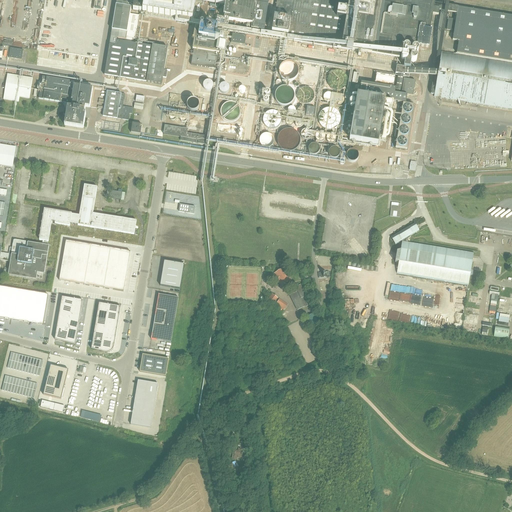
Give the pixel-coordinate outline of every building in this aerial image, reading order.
[(140,15),(130,14),(131,8),(132,7),(132,0),(117,0),(110,44),(105,75),(147,82),(162,84),(163,78),(166,79),(168,72),(164,72),(168,48),(152,45),(153,43),(148,42),(147,46),(132,43),(133,38),(136,39),(140,15)] [(134,0),(133,10),(138,11),(137,13),(142,14),(143,13),(192,21),(192,20),(224,25),(224,20),(225,20),(225,19),(229,20),(229,21),(229,23),(233,24),(233,25),(234,25),(234,24),(235,24),(234,24),(234,21),(235,21),(240,22),(241,22),(246,23),(247,23),(251,24),(251,25),(252,25),(251,29),(264,31),(265,25),(268,0),(134,0)] [(277,0),(274,17),(271,37),(286,39),(284,53),(394,71),(396,57),(399,40),(416,43),(416,46),(429,48),(432,30),(430,29),(432,17),(438,18),(439,10),(433,9),(434,0),(277,0)] [(452,40),(511,49),(511,16),(458,7),(450,6),(450,10),(457,11),(452,40)] [(223,31),(194,26),(192,39),(193,39),(191,49),(193,49),(218,53),(219,53),(219,52),(220,52),(221,45),(220,45),(221,42),(218,42),(219,37),(221,38),(223,31)] [(245,45),(246,36),(232,33),(231,43),(245,45)] [(511,49),(452,40),(452,43),(458,44),(456,55),(511,64),(511,49)] [(23,50),(10,48),(9,57),(22,60),(23,50)] [(216,69),(218,53),(193,49),(191,65),(216,69)] [(511,64),(456,55),(454,55),(455,53),(454,52),(454,55),(448,54),(449,52),(448,51),(448,54),(442,53),(443,51),(442,50),(442,53),(440,62),(438,72),(439,72),(438,75),(431,74),(399,69),(397,76),(395,88),(361,83),(359,95),(392,101),(399,102),(403,77),(404,75),(430,80),(437,81),(435,98),(435,96),(441,97),(441,99),(441,97),(447,98),(447,100),(447,98),(453,99),(453,101),(453,99),(459,100),(459,102),(459,100),(465,101),(465,103),(465,101),(471,102),(471,104),(471,102),(477,103),(477,105),(477,103),(483,104),(482,106),(483,106),(483,104),(489,105),(488,107),(489,107),(489,105),(495,106),(494,108),(495,108),(495,106),(501,107),(500,109),(501,109),(501,107),(507,108),(506,110),(507,110),(507,108),(511,108),(511,64)] [(375,80),(381,81),(381,82),(383,82),(384,81),(392,82),(393,76),(390,76),(385,75),(382,75),(382,74),(376,73),(375,80)] [(8,74),(4,99),(19,102),(20,97),(29,98),(33,78),(8,74)] [(74,82),(42,77),(41,84),(39,84),(38,91),(40,91),(38,99),(66,103),(68,107),(65,121),(67,122),(66,125),(82,128),(82,124),(84,124),(86,113),(84,113),(85,105),(85,104),(84,104),(84,102),(90,103),(92,92),(91,92),(91,88),(76,86),(74,86),(74,82)] [(404,79),(401,94),(413,96),(416,81),(404,79)] [(107,91),(103,116),(129,120),(130,113),(132,114),(133,108),(125,107),(125,109),(121,108),(121,106),(120,106),(121,99),(124,99),(125,94),(107,91)] [(392,101),(359,95),(357,95),(353,118),(353,122),(350,140),(361,142),(378,145),(384,108),(392,109),(393,103),(392,103),(392,101)] [(394,148),(408,151),(415,104),(402,102),(394,148)] [(305,117),(314,118),(315,108),(307,107),(305,117)] [(140,134),(142,125),(132,123),(131,132),(140,134)] [(181,136),(180,140),(205,145),(207,136),(187,133),(188,129),(188,128),(183,127),(183,128),(165,125),(163,134),(181,136)] [(0,144),(0,165),(13,167),(16,147),(0,144)] [(43,240),(48,241),(49,241),(52,222),(55,222),(55,223),(70,226),(70,224),(78,225),(134,234),(137,221),(93,213),(94,207),(98,187),(85,185),(80,215),(72,214),(72,213),(45,209),(39,240),(43,240)] [(111,190),(109,198),(121,200),(122,192),(111,190)] [(390,215),(390,216),(400,217),(401,208),(401,206),(391,205),(390,215)] [(181,214),(180,221),(195,223),(196,216),(181,214)] [(395,262),(398,263),(397,274),(468,285),(474,252),(408,241),(408,239),(411,237),(410,236),(419,231),(417,227),(415,224),(409,228),(408,227),(397,234),(398,234),(391,238),(393,241),(395,245),(402,241),(401,250),(397,251),(395,262)] [(48,242),(48,241),(43,240),(43,241),(42,241),(42,244),(21,241),(20,241),(13,245),(13,247),(10,247),(9,253),(2,252),(1,252),(0,259),(1,259),(1,260),(10,261),(11,261),(8,275),(9,275),(36,280),(37,279),(37,278),(42,279),(43,274),(44,274),(45,274),(49,246),(47,245),(48,245),(48,242)] [(79,253),(78,263),(87,265),(91,245),(81,243),(79,253)] [(91,245),(87,265),(97,267),(101,247),(91,245)] [(101,247),(97,267),(107,268),(111,248),(101,247)] [(111,248),(107,268),(112,269),(115,249),(111,248)] [(115,249),(112,269),(117,270),(118,265),(119,260),(120,255),(120,250),(115,249)] [(64,251),(63,261),(78,263),(79,253),(74,252),(69,252),(64,251)] [(63,261),(61,270),(66,271),(71,272),(76,273),(78,263),(63,261)] [(184,264),(164,261),(160,286),(180,289),(184,264)] [(76,273),(74,283),(84,285),(87,265),(78,263),(76,273)] [(87,265),(84,285),(94,286),(97,267),(87,265)] [(97,267),(94,286),(104,288),(107,268),(97,267)] [(107,268),(104,288),(114,290),(115,285),(115,280),(116,275),(117,270),(112,269),(107,268)] [(277,281),(278,280),(283,288),(292,282),(283,268),(274,273),(276,276),(274,277),(277,281)] [(299,295),(292,299),(298,310),(300,309),(303,307),(304,308),(309,305),(305,297),(306,296),(300,285),(295,287),(297,292),(299,295)] [(0,286),(0,317),(43,325),(48,295),(0,286)] [(151,339),(171,342),(179,297),(159,294),(151,339)] [(273,294),(269,299),(274,303),(278,298),(273,294)] [(62,297),(61,305),(73,307),(74,299),(62,297)] [(74,299),(73,307),(82,308),(83,301),(74,299)] [(99,303),(98,311),(107,312),(109,305),(99,303)] [(61,305),(60,312),(71,314),(73,307),(61,305)] [(109,305),(107,312),(119,315),(121,307),(109,305)] [(73,307),(71,314),(80,315),(82,308),(73,307)] [(98,311),(97,318),(106,320),(107,312),(98,311)] [(60,312),(58,319),(70,321),(71,314),(60,312)] [(107,312),(106,320),(118,322),(119,315),(107,312)] [(312,327),(319,323),(313,313),(306,316),(312,327)] [(71,314),(70,321),(79,323),(80,315),(71,314)] [(97,318),(95,326),(105,327),(106,320),(97,318)] [(58,319),(57,327),(69,329),(70,321),(58,319)] [(106,320),(105,327),(117,329),(118,322),(106,320)] [(70,321),(69,329),(78,330),(79,323),(70,321)] [(95,326),(94,333),(104,335),(105,327),(95,326)] [(503,327),(495,326),(494,334),(494,336),(496,336),(508,338),(509,328),(503,327)] [(57,327),(55,340),(67,342),(69,329),(57,327)] [(105,327),(104,335),(116,337),(117,329),(105,327)] [(69,329),(67,342),(75,345),(78,330),(69,329)] [(94,333),(93,340),(102,342),(104,335),(94,333)] [(102,342),(101,351),(103,352),(106,352),(107,352),(108,352),(109,352),(110,352),(111,351),(112,350),(113,349),(114,348),(114,347),(116,337),(104,335),(102,342)] [(93,340),(92,349),(101,351),(102,342),(93,340)] [(11,353),(8,368),(40,376),(43,361),(11,353)] [(166,376),(169,359),(143,355),(140,372),(166,376)] [(51,365),(44,395),(61,399),(62,397),(63,397),(66,388),(64,388),(69,370),(51,365)] [(38,384),(6,376),(2,390),(34,398),(38,384)] [(131,425),(151,428),(158,384),(138,381),(131,425)] [(49,409),(51,402),(42,400),(40,407),(49,409)] [(64,406),(55,403),(53,410),(62,413),(64,406)] [(238,450),(233,449),(232,459),(237,460),(237,457),(242,458),(243,450),(238,449),(238,450)] [(240,470),(235,461),(226,466),(229,470),(228,471),(230,475),(240,470)]
